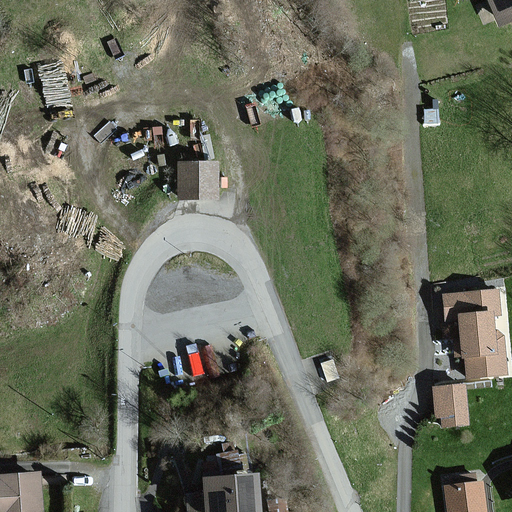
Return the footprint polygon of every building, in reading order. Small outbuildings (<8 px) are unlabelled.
[(511,0),(484,0),(495,25),(511,18),(511,0)] [(218,165),(175,165),(175,202),(218,202),(218,165)] [(499,292),(442,296),(444,322),(453,322),(456,360),(465,359),(467,381),(505,378),(499,292)] [(462,385),(435,387),(439,428),(466,426),(462,385)] [(0,511),(36,511),(34,476),(0,478),(0,511)] [(255,511),(252,476),(197,481),(198,493),(185,494),(186,511),(255,511)] [(483,511),(480,482),(442,486),(445,511),(483,511)]
